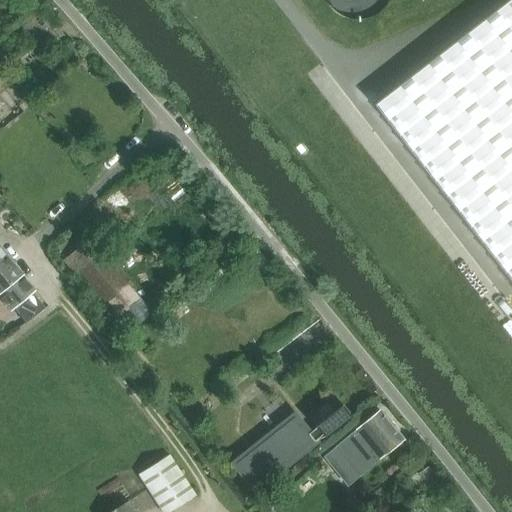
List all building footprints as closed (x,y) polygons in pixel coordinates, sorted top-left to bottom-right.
[(511,0),(377,105),(511,279),(511,0)] [(18,106),(11,98),(0,106),(0,120),(5,127),(34,104),(28,97),(18,106)] [(79,270),(129,332),(151,315),(89,236),(77,246),(79,249),(64,261),(74,274),(79,270)] [(0,246),(0,264),(9,257),(0,246)] [(36,291),(23,275),(24,275),(9,257),(0,264),(0,297),(11,311),(36,291)] [(235,260),(206,280),(217,295),(246,274),(235,260)] [(163,316),(170,326),(189,311),(182,301),(163,316)] [(240,367),(225,379),(232,389),(248,378),(240,367)] [(337,392),(311,414),(321,425),(316,429),(321,436),(327,432),(330,435),(355,414),(337,392)] [(321,436),(316,429),(299,408),(234,460),(259,491),(324,440),(321,436)] [(404,441),(380,411),(379,411),(335,447),(349,464),(369,447),(380,460),(404,441)] [(139,475),(162,511),(171,511),(196,496),(170,456),(139,475)] [(432,465),(420,474),(434,493),(447,484),(432,465)] [(348,490),(351,501),(365,498),(362,486),(348,490)] [(139,511),(131,500),(112,511),(139,511)] [(464,501),(453,506),(456,511),(467,511),(470,511),(464,501)]
